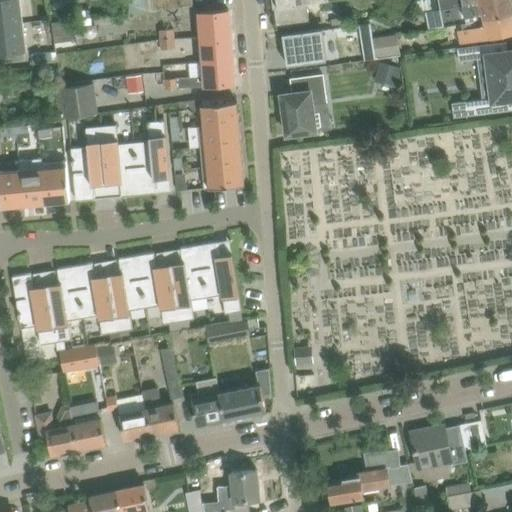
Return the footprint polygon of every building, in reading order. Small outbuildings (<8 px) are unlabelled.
[(0,0),(0,24),(22,22),(18,0),(0,0)] [(128,0),(129,11),(193,5),(192,0),(128,0)] [(271,0),(273,8),(274,8),(306,4),(328,1),(328,0),(271,0)] [(332,0),(306,4),(274,8),(277,28),(278,28),(278,27),(309,23),(309,20),(338,16),(335,0),(332,0)] [(439,0),(441,9),(454,7),(484,0),(439,0)] [(484,0),(454,7),(441,9),(443,21),(465,17),(466,22),(484,18),(484,19),(511,13),(511,4),(511,0),(484,0)] [(201,24),(197,24),(198,35),(198,36),(230,34),(228,9),(200,11),(201,24)] [(511,13),(484,19),(484,18),(466,22),(462,23),(463,29),(459,30),(462,43),(498,35),(511,32),(511,13)] [(54,21),(56,43),(74,41),(71,19),(54,21)] [(22,22),(0,24),(0,51),(2,52),(3,62),(25,59),(24,49),(25,49),(22,22)] [(372,35),(370,23),(359,24),(361,36),(372,35)] [(159,29),(160,38),(175,36),(174,27),(159,29)] [(317,27),(277,33),(280,50),(282,64),(322,59),(317,27)] [(230,34),(198,36),(198,37),(202,37),(203,51),(199,51),(200,62),(204,61),(232,59),(230,34)] [(372,38),(375,58),(400,54),(397,34),(372,38)] [(175,36),(160,38),(161,48),(175,47),(175,36)] [(511,52),(490,55),(489,43),(457,48),(459,61),(489,57),(494,97),(464,101),(466,115),(503,111),(502,97),(511,96),(511,52)] [(32,54),(34,64),(57,61),(56,51),(32,54)] [(164,87),(202,85),(202,86),(234,84),(232,59),(204,61),(205,75),(176,76),(163,77),(164,87)] [(326,101),(323,74),(291,78),(293,92),(281,94),(286,135),(316,130),(312,103),(326,101)] [(94,82),(60,86),(64,116),(98,112),(94,82)] [(201,107),(203,125),(203,126),(238,122),(237,102),(237,101),(232,102),(232,97),(201,100),(202,104),(201,105),(201,107)] [(170,117),(171,129),(179,128),(178,116),(170,117)] [(134,141),(139,193),(157,192),(156,177),(170,176),(164,119),(148,120),(150,139),(134,141)] [(198,125),(200,146),(240,143),(238,122),(203,126),(203,125),(198,125)] [(134,141),(118,142),(117,123),(101,125),(107,182),(120,181),(121,195),(139,193),(134,141)] [(28,125),(16,126),(17,134),(29,133),(28,125)] [(101,125),(86,126),(88,145),(71,147),(76,199),(95,197),(93,183),(107,182),(101,125)] [(17,134),(16,126),(4,128),(5,136),(17,134)] [(38,129),(39,137),(51,136),(50,128),(38,129)] [(179,128),(171,129),(172,141),(180,140),(179,128)] [(240,143),(200,146),(202,167),(242,163),(240,143)] [(24,205),(45,203),(41,163),(42,163),(42,157),(18,160),(19,169),(20,169),(24,205)] [(183,169),(182,157),(173,157),(175,169),(183,169)] [(41,163),(45,203),(69,201),(70,201),(66,160),(42,163),(41,163)] [(244,183),(242,163),(202,167),(204,188),(245,184),(245,183),(244,183)] [(20,169),(19,169),(0,171),(0,194),(1,207),(2,207),(24,205),(20,169)] [(198,244),(207,296),(222,294),(225,313),(228,312),(242,310),(232,253),(218,255),(215,241),(198,244)] [(171,274),(180,329),(185,328),(190,327),(189,319),(194,318),(191,299),(207,296),(198,244),(180,247),(183,261),(169,263),(171,274)] [(154,252),(136,255),(145,307),(161,304),(164,323),(169,322),(171,330),(180,329),(171,274),(169,263),(156,266),(154,252)] [(108,274),(110,284),(118,331),(133,328),(130,309),(145,307),(136,255),(119,258),(121,272),(108,274)] [(118,331),(110,284),(108,274),(95,276),(92,262),(75,265),(84,317),(99,315),(102,333),(118,331)] [(46,284),(48,295),(56,341),(71,339),(68,320),(84,317),(75,265),(57,268),(60,282),(46,284)] [(56,341),(48,295),(46,284),(33,286),(31,273),(12,276),(21,328),(38,325),(41,344),(56,341)] [(243,320),(242,310),(228,312),(230,322),(243,320)] [(227,326),(206,330),(209,344),(229,340),(227,326)] [(168,331),(171,345),(174,352),(189,350),(185,328),(180,329),(171,330),(168,331)] [(100,364),(96,343),(60,350),(64,371),(100,364)] [(171,345),(162,347),(172,398),(183,396),(174,352),(171,345)] [(220,392),(219,392),(225,418),(265,410),(263,397),(271,395),(269,371),(254,375),(256,384),(220,392)] [(191,393),(193,404),(197,424),(225,418),(219,392),(220,392),(217,377),(196,381),(199,392),(191,393)] [(142,390),(146,408),(152,433),(179,428),(174,402),(162,404),(158,387),(142,390)] [(119,409),(116,395),(106,396),(109,411),(119,409)] [(79,449),(106,443),(97,397),(70,403),(74,423),(79,449)] [(79,449),(74,423),(70,403),(62,405),(56,419),(57,426),(55,427),(54,422),(52,410),(36,413),(42,445),(49,443),(52,454),(79,449)] [(119,413),(120,420),(124,439),(152,433),(146,408),(119,413)] [(481,420),(460,424),(465,449),(486,444),(482,424),(495,422),(492,409),(480,412),(481,420)] [(410,430),(414,450),(417,463),(450,456),(452,464),(467,461),(465,449),(460,424),(445,427),(445,423),(410,430)] [(332,502),(352,499),(363,497),(362,490),(390,485),(389,483),(411,480),(408,463),(389,466),(387,451),(367,454),(370,469),(358,471),(359,477),(329,481),(332,502)] [(205,507),(205,511),(250,511),(248,499),(260,498),(257,470),(231,472),(232,484),(217,486),(219,506),(205,507)] [(470,481),(446,485),(448,495),(471,491),(470,481)] [(144,484),(117,489),(121,511),(137,511),(150,509),(144,484)] [(428,498),(426,485),(415,487),(417,499),(428,498)] [(90,495),(91,500),(69,505),(70,511),(121,511),(117,489),(90,495)] [(471,491),(448,495),(450,509),(483,503),(481,489),(471,491)]
